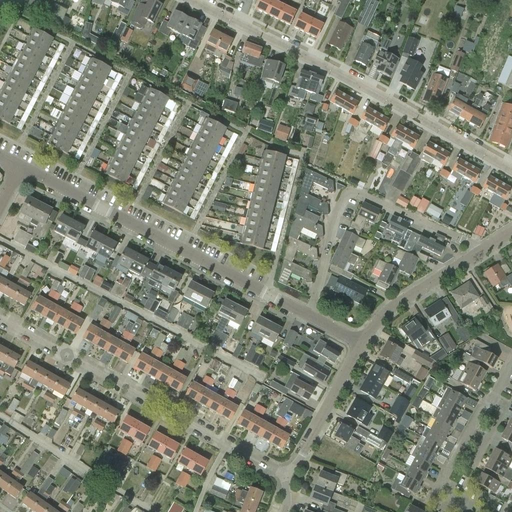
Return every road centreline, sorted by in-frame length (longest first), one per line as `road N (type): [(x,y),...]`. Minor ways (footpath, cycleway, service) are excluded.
road 1 (unclassified): [(511,168),(195,0)]
road 2 (residential): [(310,318),(20,167)]
road 3 (residential): [(282,475),(0,317)]
road 4 (residential): [(310,318),(338,210),(355,195),(483,252)]
road 5 (residential): [(468,511),(450,502),(503,408),(493,401),(511,363)]
road 6 (residential): [(360,345),(385,312),(483,252)]
road 7 (residential): [(282,475),(298,462),(360,345)]
